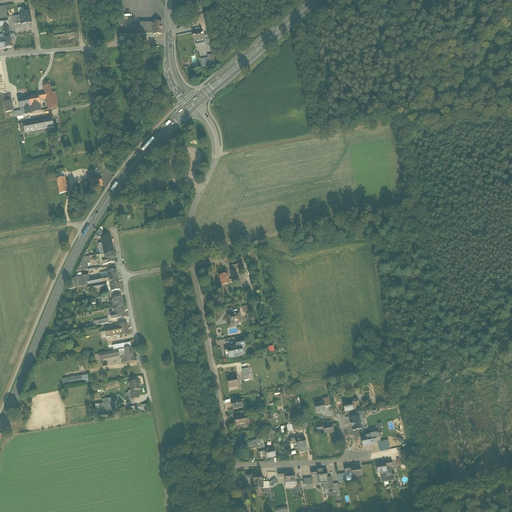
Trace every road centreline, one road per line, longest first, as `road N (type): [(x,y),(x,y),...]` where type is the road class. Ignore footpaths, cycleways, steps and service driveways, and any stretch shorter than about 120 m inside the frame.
road 1 (primary): [(0,431),(87,231),(131,166),(192,105)]
road 2 (residential): [(193,264),(233,465)]
road 3 (track): [(216,155),(405,118)]
road 4 (residential): [(192,105),(216,147),(190,220),(193,264)]
road 5 (unclassified): [(168,42),(0,55)]
road 6 (primary): [(192,105),(316,0)]
road 7 (track): [(83,48),(109,185)]
